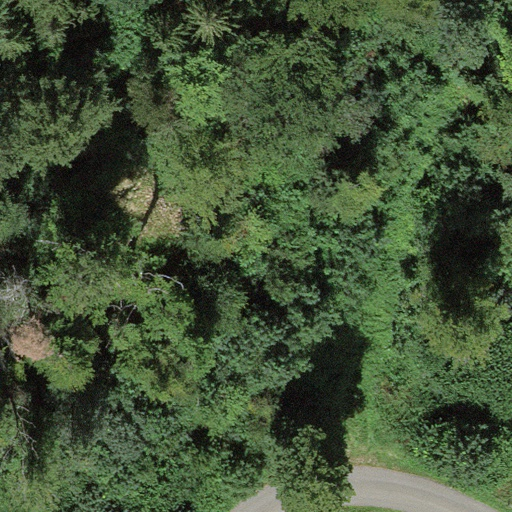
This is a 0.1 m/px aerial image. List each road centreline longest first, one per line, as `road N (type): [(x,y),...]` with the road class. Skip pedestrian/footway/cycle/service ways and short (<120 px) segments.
road 1 (track): [(331,481),(227,426),(163,285),(118,120),(97,0)]
road 2 (unclassified): [(448,511),(403,493),(331,481),(260,511)]
